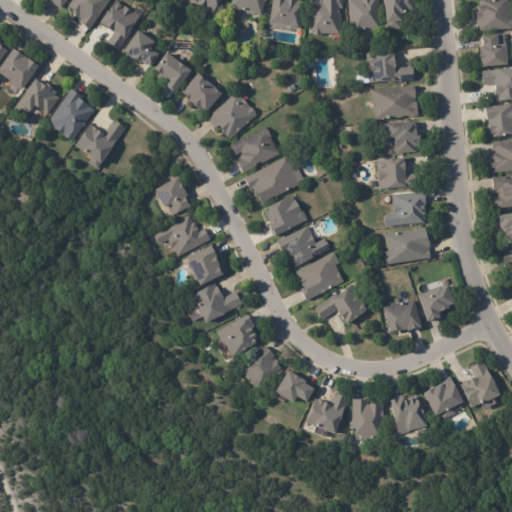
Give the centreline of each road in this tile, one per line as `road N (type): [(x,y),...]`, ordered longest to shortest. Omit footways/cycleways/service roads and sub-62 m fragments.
road 1 (residential): [(493,326),(393,373),(353,369),(317,352),(297,332),(207,159),(0,1)]
road 2 (residential): [(511,357),(479,299),(467,251),(439,0)]
